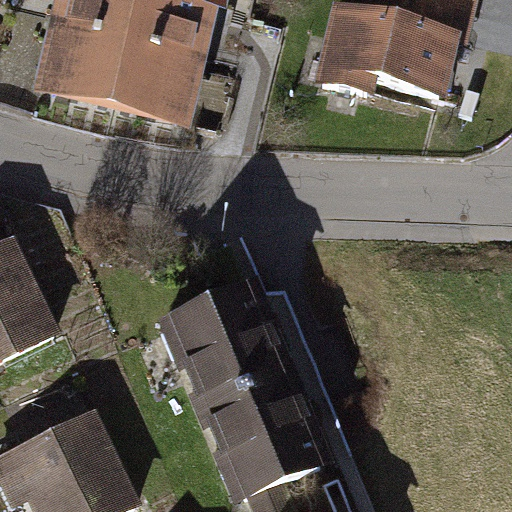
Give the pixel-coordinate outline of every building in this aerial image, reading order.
[(138,0),(73,0),(52,92),(114,107),(138,0)] [(202,6),(179,0),(138,0),(114,107),(176,124),(202,6)] [(179,0),(202,6),(215,9),(217,0),(179,0)] [(378,0),(373,23),(341,16),(324,88),(368,98),(372,84),(439,100),(452,44),(463,46),(470,15),(403,0),(378,0)] [(403,0),(470,15),(473,0),(403,0)] [(11,248),(0,253),(0,364),(54,338),(11,248)] [(249,298),(182,325),(194,355),(186,358),(232,470),(240,467),(253,498),(259,496),(284,485),(320,471),(249,298)] [(92,420),(0,464),(0,475),(14,506),(32,498),(39,511),(132,511),(136,510),(92,420)] [(294,511),(284,485),(259,496),(266,511),(294,511)]
